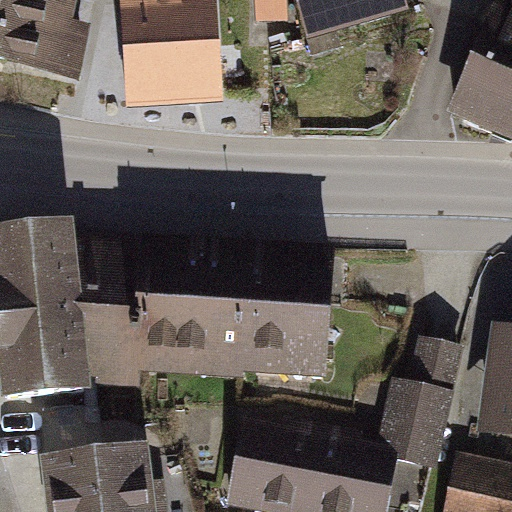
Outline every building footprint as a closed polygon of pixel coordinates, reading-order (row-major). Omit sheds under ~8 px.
[(74,0),(0,0),(0,64),(77,81),(88,26),(70,21),(74,0)] [(117,0),(125,110),(202,105),(221,103),(214,0),(117,0)] [(293,0),(302,35),(402,10),(399,0),(293,0)] [(511,91),(511,17),(488,6),(445,103),(498,125),(511,91)] [(511,130),(511,91),(498,125),(511,130)] [(0,371),(3,402),(92,394),(80,243),(78,223),(0,229),(0,371)] [(136,242),(80,243),(92,394),(143,393),(142,376),(224,374),(229,245),(136,242)] [(328,378),(334,249),(229,245),(224,374),(328,378)] [(511,325),(494,323),(478,433),(511,437),(511,325)] [(463,355),(411,345),(404,388),(387,386),(375,447),(402,452),(399,471),(436,481),(463,355)] [(225,510),(237,511),(309,511),(325,436),(242,420),(225,510)] [(389,511),(399,471),(402,452),(375,447),(325,436),(309,511),(389,511)] [(62,511),(152,511),(145,449),(57,458),(62,511)] [(449,511),(511,511),(511,476),(459,466),(449,511)]
